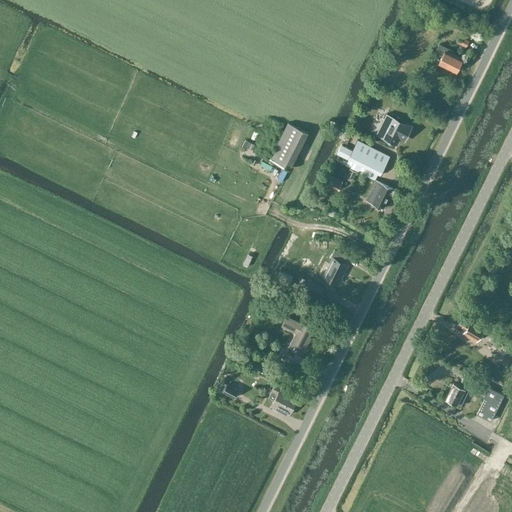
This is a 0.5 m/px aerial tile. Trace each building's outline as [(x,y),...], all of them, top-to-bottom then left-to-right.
[(424,20),(425,16),(442,25),(446,16),(429,8),(417,2),(412,14),(424,20)] [(460,36),(457,42),(466,46),(469,41),(460,36)] [(453,51),(447,47),(439,43),(435,52),(441,55),(438,62),(456,71),(462,58),(452,53),(453,51)] [(382,123),(376,134),(396,143),(399,136),(400,136),(405,138),(407,134),(411,126),(386,114),(382,123)] [(309,132),(288,122),(270,158),(290,169),(309,132)] [(375,180),(377,174),(380,175),(390,156),(357,139),(352,149),(342,144),(336,154),(338,155),(336,160),(375,180)] [(349,168),(346,174),(354,177),(357,171),(349,168)] [(328,185),(338,190),(342,180),(333,175),(331,178),(327,176),(324,183),(328,185)] [(376,179),(366,200),(383,208),(393,188),(376,179)] [(332,257),(322,276),(337,283),(344,269),(345,270),(348,263),(346,263),(348,257),(334,249),(331,256),(332,257)] [(270,297),(276,300),(283,284),(269,277),(263,291),(266,292),(262,302),(266,303),(270,297)] [(309,279),(304,290),(319,298),(325,288),(309,279)] [(295,332),(288,346),(302,353),(310,338),(308,337),(314,326),(301,319),(300,322),(286,315),(281,325),(295,332)] [(470,319),(463,316),(457,325),(464,329),(463,332),(476,340),(485,324),(472,316),(470,319)] [(490,328),(484,338),(499,347),(502,343),(505,338),(490,328)] [(244,336),(236,352),(246,356),(252,345),(248,343),(250,339),(244,336)] [(511,342),(505,338),(502,343),(511,349),(511,342)] [(265,352),(257,369),(269,374),(274,363),(271,362),(273,356),(265,352)] [(274,363),(269,374),(274,376),(276,378),(281,366),(274,363)] [(504,395),(476,381),(477,379),(466,373),(459,385),(453,382),(445,398),(457,403),(461,406),(468,390),(484,398),(476,413),(491,421),(504,395)] [(273,399),(270,405),(288,414),(296,400),(290,396),(293,391),(275,382),(268,396),(273,399)] [(223,383),(219,391),(222,393),(222,392),(234,398),(237,390),(226,384),(223,383)] [(511,510),(511,480),(492,468),(478,489),(511,510)]
